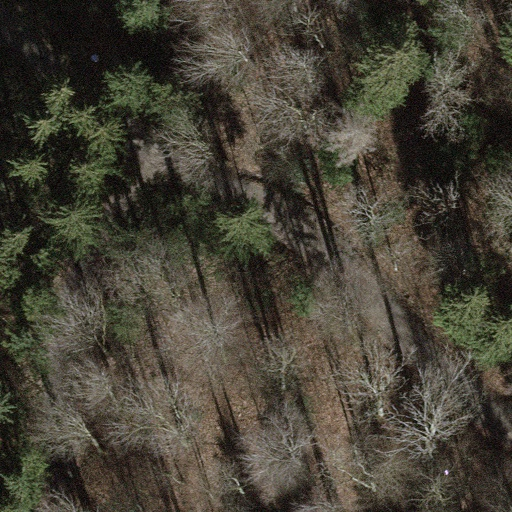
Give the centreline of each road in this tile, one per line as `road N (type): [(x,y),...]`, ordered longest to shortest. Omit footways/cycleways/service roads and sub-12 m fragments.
road 1 (track): [(0,18),(72,81),(224,190),(321,234),(511,410)]
road 2 (track): [(163,146),(96,231),(63,406),(65,511)]
